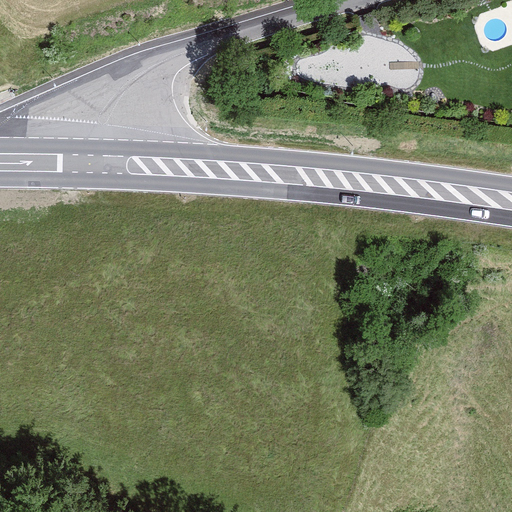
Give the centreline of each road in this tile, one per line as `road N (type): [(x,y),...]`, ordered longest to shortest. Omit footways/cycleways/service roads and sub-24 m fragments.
road 1 (primary): [(511,201),(290,175),(80,164)]
road 2 (unclassified): [(80,164),(103,113),(153,68),(220,38),(351,0)]
